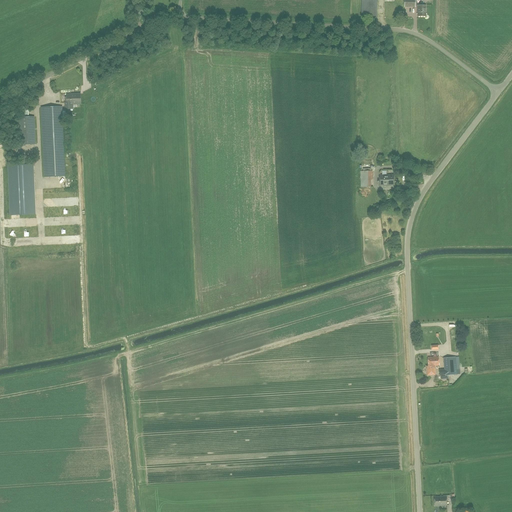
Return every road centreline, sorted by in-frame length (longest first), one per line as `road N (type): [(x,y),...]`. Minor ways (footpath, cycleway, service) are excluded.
road 1 (unclassified): [(419,511),(407,235),(425,188),(497,92)]
road 2 (unclassified): [(497,92),(411,32),(180,16)]
road 3 (track): [(79,201),(87,346),(244,303)]
road 4 (unclassified): [(180,16),(147,24),(0,101)]
